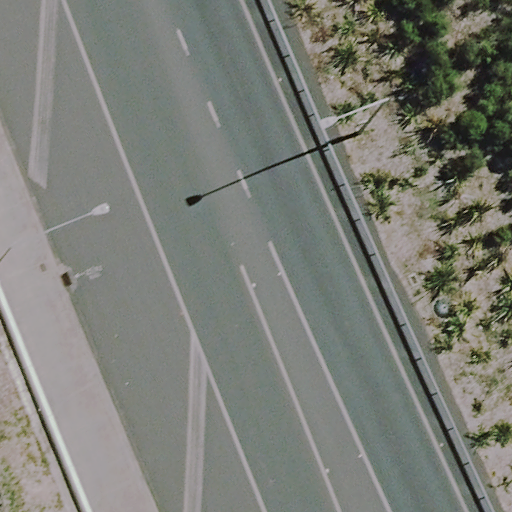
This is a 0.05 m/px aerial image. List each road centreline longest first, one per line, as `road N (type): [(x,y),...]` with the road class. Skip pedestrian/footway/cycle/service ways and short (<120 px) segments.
road 1 (motorway): [(426,511),(192,0)]
road 2 (trunk): [(298,511),(118,0)]
